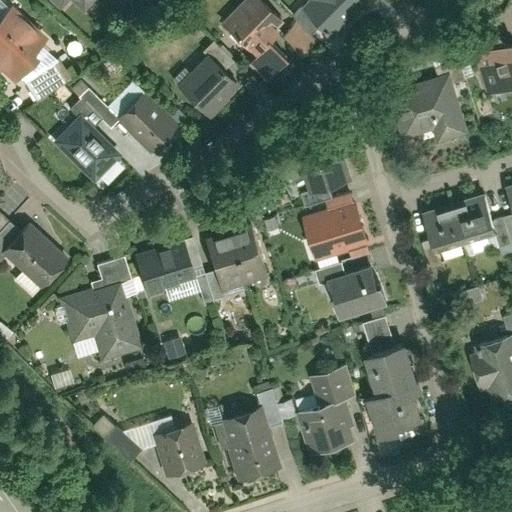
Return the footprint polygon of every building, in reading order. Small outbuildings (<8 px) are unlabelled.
[(8,0),(0,0),(0,67),(12,77),(49,34),(8,0)] [(282,18),(264,0),(236,0),(221,16),(251,46),(243,54),(263,73),(284,52),(268,37),(277,28),(300,50),(315,34),(290,10),(282,18)] [(366,0),(302,0),(301,2),(334,34),(366,0)] [(511,38),(471,51),(484,92),(511,82),(511,38)] [(239,82),(204,48),(174,79),(208,113),(239,82)] [(468,127),(450,66),(387,85),(401,134),(433,125),(436,137),(468,127)] [(29,94),(46,86),(37,68),(21,76),(29,94)] [(92,178),(120,149),(93,122),(100,115),(108,123),(116,115),(113,113),(85,85),(66,103),(75,111),(50,137),(92,178)] [(149,149),(177,121),(141,85),(113,113),(116,115),(149,149)] [(309,187),(352,175),(339,130),(282,146),(291,179),(306,175),(309,187)] [(497,231),(485,190),(454,199),(466,240),(497,231)] [(355,196),(300,212),(313,258),(369,241),(355,196)] [(466,240),(454,199),(422,208),(434,249),(466,240)] [(66,253),(26,217),(0,245),(0,249),(38,283),(66,253)] [(270,269),(255,221),(228,229),(242,278),(270,269)] [(242,278),(228,229),(200,237),(215,286),(242,278)] [(184,235),(132,252),(146,293),(164,287),(163,282),(196,271),(184,235)] [(89,286),(55,297),(69,341),(93,334),(101,357),(144,343),(128,293),(136,290),(124,252),(95,261),(100,276),(87,280),(89,286)] [(385,299),(373,262),(327,277),(340,314),(385,299)] [(511,389),(511,309),(502,312),(507,329),(476,339),(478,346),(472,348),(486,397),(511,389)] [(386,312),(363,320),(372,347),(363,350),(376,386),(365,390),(379,431),(424,415),(415,390),(423,388),(405,336),(395,339),(386,312)] [(356,390),(346,360),(309,372),(318,399),(298,406),(312,449),(358,433),(345,393),(356,390)] [(281,461),(262,400),(216,415),(235,475),(281,461)] [(205,459),(191,415),(151,428),(165,471),(205,459)]
